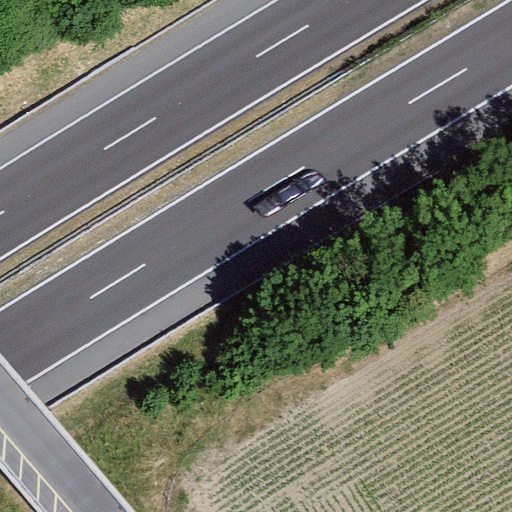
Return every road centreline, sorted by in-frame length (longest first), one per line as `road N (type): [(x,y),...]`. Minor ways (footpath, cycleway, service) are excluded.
road 1 (motorway): [(0,357),(511,45)]
road 2 (motorway): [(353,0),(0,215)]
road 3 (track): [(0,406),(89,511)]
